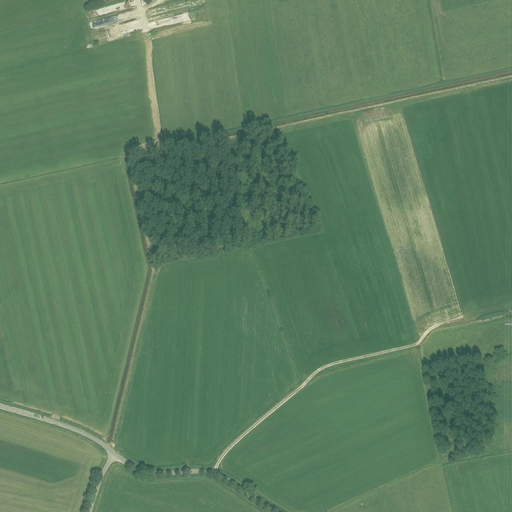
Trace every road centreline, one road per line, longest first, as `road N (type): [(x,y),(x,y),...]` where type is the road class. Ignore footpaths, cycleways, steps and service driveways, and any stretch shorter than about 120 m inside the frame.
road 1 (unclassified): [(274,511),(212,473),(148,473),(114,454)]
road 2 (unclassified): [(114,454),(67,426),(0,406)]
